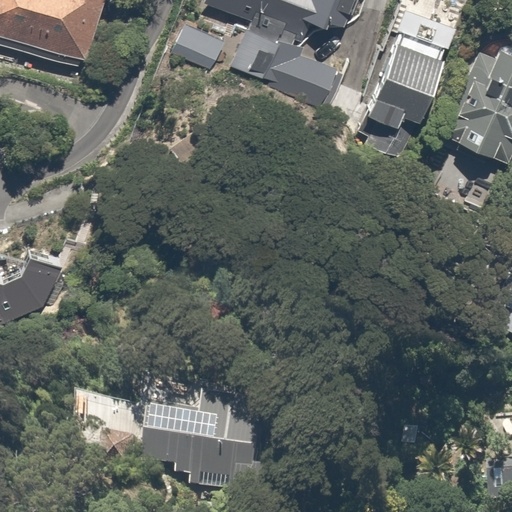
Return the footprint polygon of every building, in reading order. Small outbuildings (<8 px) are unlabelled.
[(0,0),(0,33),(87,55),(100,0),(0,0)] [(345,45),(305,31),(312,11),(326,17),(332,0),(217,0),(249,11),(232,58),(328,92),(345,45)] [(403,0),(362,122),(381,128),(375,144),(407,155),(455,13),(445,10),(448,0),(403,0)] [(227,29),(176,14),(164,50),(216,66),(227,29)] [(492,49),(478,43),(443,122),(507,151),(511,138),(511,45),(496,38),(492,49)] [(511,235),(507,234),(480,316),(511,326),(511,235)] [(193,477),(191,486),(264,497),(279,394),(149,375),(145,403),(81,394),(70,469),(134,478),(137,458),(175,464),(174,474),(193,477)] [(511,461),(502,462),(504,493),(511,493),(511,461)]
